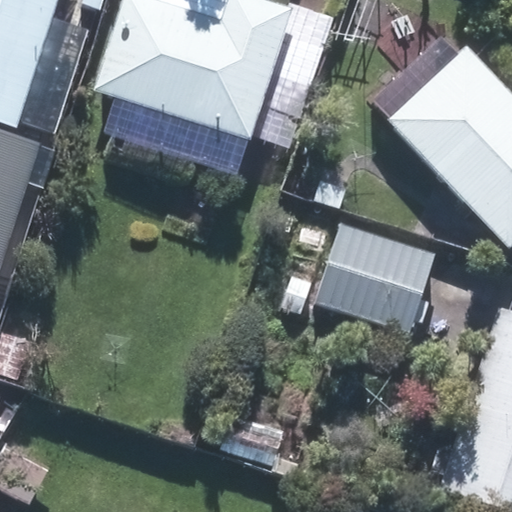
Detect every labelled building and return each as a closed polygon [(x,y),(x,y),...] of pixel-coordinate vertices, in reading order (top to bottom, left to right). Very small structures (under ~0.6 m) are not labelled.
[(0,0),(0,120),(18,126),(56,0),(0,0)] [(221,1),(211,32),(115,1),(83,100),(239,151),(282,20),(221,1)] [(511,116),(457,58),(376,132),(496,260),(511,265),(511,116)] [(0,270),(41,144),(0,130),(0,270)] [(425,262),(334,232),(307,310),(399,341),(425,262)] [(511,511),(511,326),(488,319),(428,501),(461,511),(511,511)] [(39,479),(1,456),(0,457),(0,497),(21,509),(39,479)]
